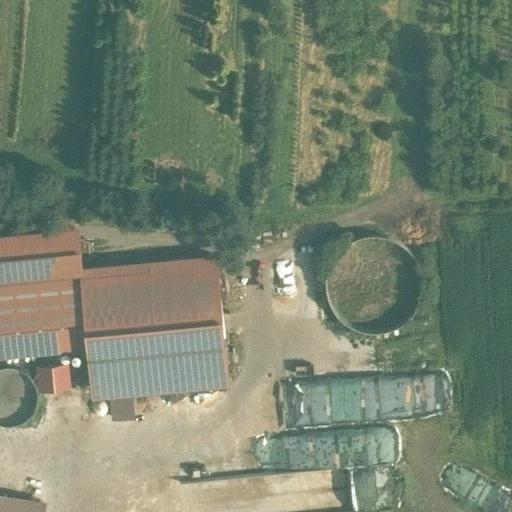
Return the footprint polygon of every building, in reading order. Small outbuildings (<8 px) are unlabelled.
[(0,350),(89,343),(82,268),(78,225),(0,232),(0,350)] [(358,326),(371,329),(384,328),(397,323),(407,316),(416,305),(421,293),(423,280),(421,267),(416,255),(407,245),(397,237),(384,233),(371,232),(358,235),(346,241),(337,250),(330,261),(326,274),(326,287),(330,300),(337,311),(346,320),(358,326)] [(218,256),(82,268),(89,343),(93,391),(229,379),(218,256)] [(81,385),(79,358),(44,360),(46,387),(81,385)] [(7,423),(14,422),(20,420),(26,417),(30,412),(34,407),(36,401),(37,394),(37,388),(35,382),(31,376),(27,371),(21,368),(15,365),(9,365),(2,365),(0,365),(0,421),(1,422),(7,423)] [(381,389),(344,391),(344,390),(313,391),(315,418),(342,416),(342,413),(382,411),(381,389)] [(389,461),(306,468),(310,511),(322,511),(356,509),(354,494),(392,490),(389,461)] [(0,511),(36,511),(40,498),(0,490),(0,511)]
